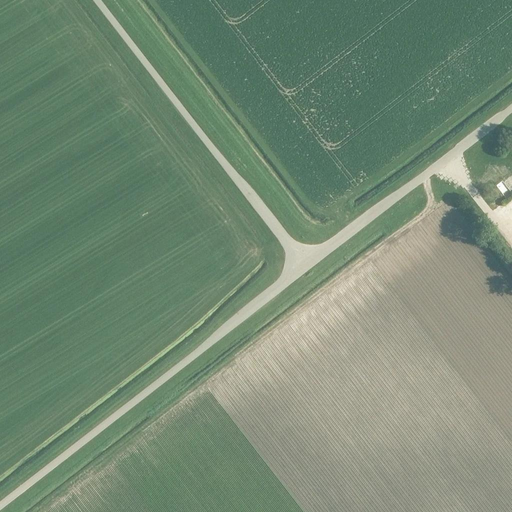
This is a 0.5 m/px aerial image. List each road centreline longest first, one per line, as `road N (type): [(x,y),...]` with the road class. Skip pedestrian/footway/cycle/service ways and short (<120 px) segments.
road 1 (unclassified): [(0,500),(301,266)]
road 2 (unclassified): [(301,266),(95,0)]
road 3 (unclassified): [(301,266),(511,108)]
